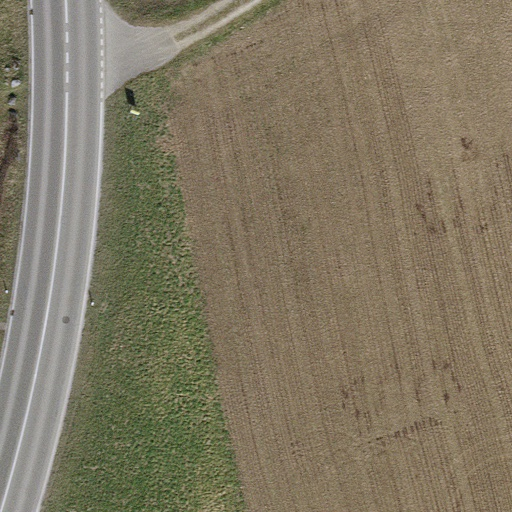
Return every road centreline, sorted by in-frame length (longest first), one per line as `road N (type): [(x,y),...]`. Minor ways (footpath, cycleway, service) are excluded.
road 1 (secondary): [(0,511),(47,320),(64,183),(67,0)]
road 2 (track): [(176,0),(70,56)]
